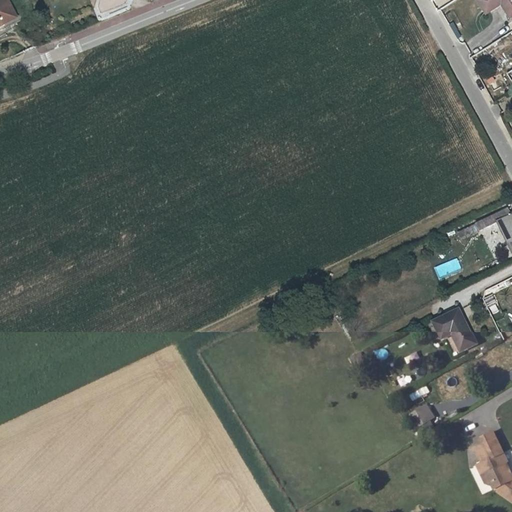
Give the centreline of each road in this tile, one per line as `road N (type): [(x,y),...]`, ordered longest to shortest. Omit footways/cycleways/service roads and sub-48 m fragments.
road 1 (residential): [(187,0),(0,69)]
road 2 (residential): [(511,165),(422,0)]
